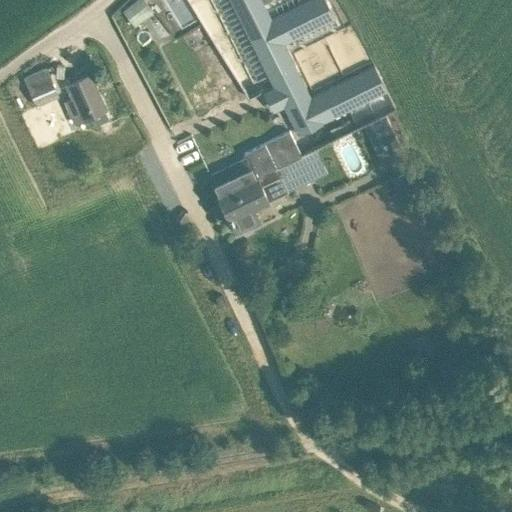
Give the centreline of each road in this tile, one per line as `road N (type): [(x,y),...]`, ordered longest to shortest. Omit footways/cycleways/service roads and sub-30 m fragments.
road 1 (unclassified): [(88,15),(110,41),(249,329)]
road 2 (track): [(249,329),(299,428),(345,469),(418,511)]
road 3 (track): [(328,455),(511,420)]
